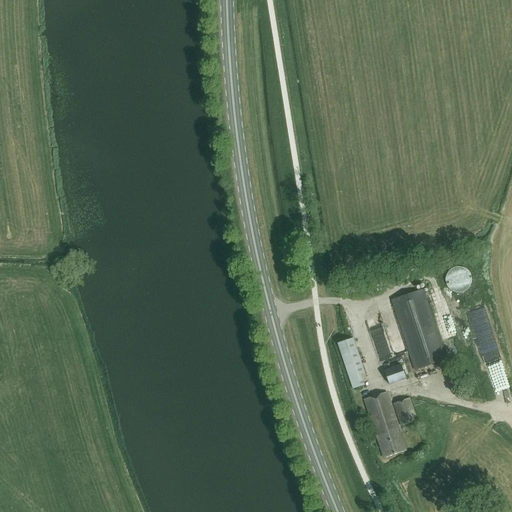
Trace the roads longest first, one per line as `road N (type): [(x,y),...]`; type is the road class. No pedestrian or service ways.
road 1 (secondary): [(334,511),(270,314),(235,155),(225,0)]
road 2 (track): [(377,385),(501,414),(511,426)]
